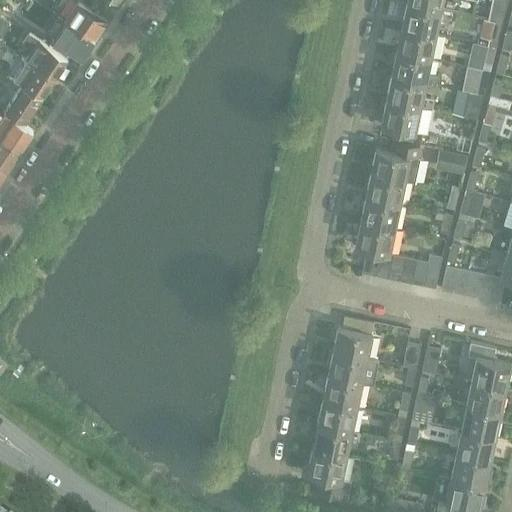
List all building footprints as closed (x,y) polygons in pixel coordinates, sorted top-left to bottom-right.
[(407,0),(407,2),(442,9),(443,0),(407,0)] [(493,0),(488,20),(494,22),(502,24),(507,0),(493,0)] [(65,19),(94,39),(107,20),(78,1),(65,19)] [(407,2),(402,27),(436,34),(442,9),(407,2)] [(0,15),(0,33),(8,22),(0,15)] [(53,37),(61,43),(82,57),(94,39),(65,19),(53,37)] [(490,38),(498,41),(502,24),(494,22),(490,38)] [(402,27),(397,51),(431,58),(436,34),(402,27)] [(502,48),(510,50),(511,41),(511,31),(506,30),(502,48)] [(32,51),(26,59),(55,78),(68,59),(29,33),(22,44),(32,51)] [(488,45),(482,69),(490,71),(496,47),(488,45)] [(392,75),(426,83),(439,85),(442,75),(428,72),(431,58),(397,51),(392,75)] [(500,54),(496,69),(495,73),(504,75),(508,57),(500,54)] [(26,59),(13,79),(21,84),(42,98),(55,78),(26,59)] [(482,69),(476,92),(484,94),(490,71),(482,69)] [(392,75),(386,99),(421,107),(426,83),(392,75)] [(494,78),(489,96),(497,98),(502,80),(494,78)] [(26,123),(42,98),(21,84),(5,109),(26,123)] [(484,95),(476,93),(475,95),(464,92),(462,103),(473,106),(471,111),(479,113),(484,95)] [(395,127),(392,139),(420,145),(423,132),(416,130),(421,107),(386,99),(381,125),(395,127)] [(483,122),(481,128),(478,141),(486,143),(491,125),(496,106),(488,104),(483,123),(483,122)] [(0,111),(0,137),(20,151),(33,132),(4,112),(3,114),(0,111)] [(0,165),(7,170),(20,151),(0,137),(0,165)] [(370,174),(405,181),(415,183),(420,159),(418,158),(420,145),(392,139),(390,151),(376,148),(370,174)] [(484,149),(476,147),(472,165),(480,167),(484,149)] [(436,168),(440,168),(463,173),(467,153),(439,148),(436,168)] [(478,172),(470,170),(466,189),(473,191),(478,172)] [(370,174),(366,197),(401,204),(405,181),(370,174)] [(448,206),(454,208),(460,187),(452,185),(448,206)] [(464,195),(459,213),(467,215),(472,197),(464,195)] [(366,197),(361,222),(395,229),(401,204),(366,197)] [(440,231),(448,233),(453,215),(444,213),(440,231)] [(458,219),(455,230),(453,237),(461,239),(462,235),(470,237),(474,223),(458,219)] [(367,249),(362,272),(376,275),(381,251),(390,253),(395,229),(361,222),(355,246),(367,249)] [(447,262),(455,264),(460,245),(452,243),(447,262)] [(381,251),(376,275),(388,277),(393,254),(390,253),(381,251)] [(511,252),(508,251),(500,277),(505,278),(511,280),(511,252)] [(428,261),(424,285),(436,287),(442,256),(429,253),(428,261)] [(393,254),(388,277),(400,280),(405,256),(393,254)] [(405,256),(400,280),(412,282),(417,259),(405,256)] [(417,259),(412,282),(424,285),(428,261),(417,259)] [(446,266),(441,289),(453,291),(458,268),(446,266)] [(458,268),(453,291),(465,294),(470,270),(458,268)] [(465,294),(477,296),(481,273),(470,270),(465,294)] [(481,273),(477,296),(488,299),(493,275),(481,273)] [(493,275),(488,299),(500,301),(505,278),(500,277),(493,275)] [(338,326),(333,350),(367,358),(372,333),(338,326)] [(408,366),(408,367),(416,368),(421,344),(407,341),(402,365),(408,366)] [(477,356),(472,380),(505,387),(510,363),(492,359),(495,347),(470,342),(468,354),(477,356)] [(427,345),(422,370),(436,373),(441,348),(427,345)] [(333,350),(328,375),(362,382),(367,358),(333,350)] [(404,384),(412,386),(416,368),(408,367),(404,384)] [(328,375),(323,399),(356,406),(362,382),(328,375)] [(417,394),(425,396),(429,378),(420,376),(417,394)] [(472,380),(467,404),(500,411),(505,387),(472,380)] [(434,387),(432,394),(442,397),(444,390),(434,387)] [(403,391),(398,415),(406,417),(411,393),(403,391)] [(323,399),(318,424),(351,431),(356,406),(323,399)] [(416,401),(412,418),(420,420),(424,403),(416,401)] [(467,404),(462,428),(495,435),(500,411),(467,404)] [(398,415),(393,439),(401,441),(406,417),(398,415)] [(318,424),(313,448),(346,455),(351,431),(318,424)] [(406,443),(407,443),(414,444),(418,426),(410,425),(406,443)] [(462,428),(456,453),(490,460),(495,435),(462,428)] [(397,459),(401,443),(401,441),(393,439),(389,457),(397,459)] [(341,481),(346,455),(313,448),(307,473),(321,476),(318,490),(346,496),(348,482),(341,481)] [(413,451),(405,449),(401,467),(409,469),(413,451)] [(456,453),(451,477),(485,484),(490,460),(456,453)] [(480,509),(485,484),(451,477),(446,501),(439,499),(435,511),(464,511),(466,506),(480,509)]
